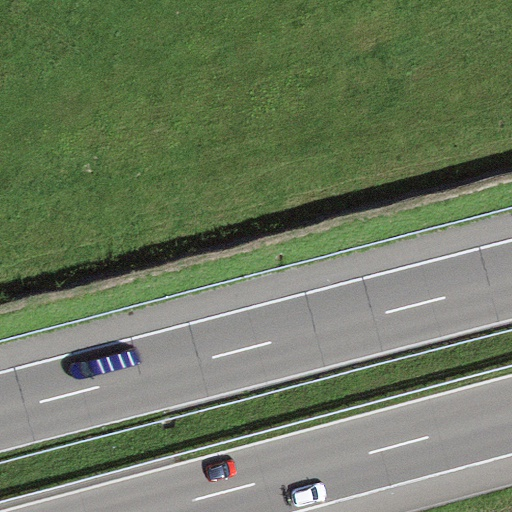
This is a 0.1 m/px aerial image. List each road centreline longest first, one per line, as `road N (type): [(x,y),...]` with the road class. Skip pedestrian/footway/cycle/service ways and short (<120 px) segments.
road 1 (motorway): [(511,281),(0,413)]
road 2 (motorway): [(164,511),(511,418)]
